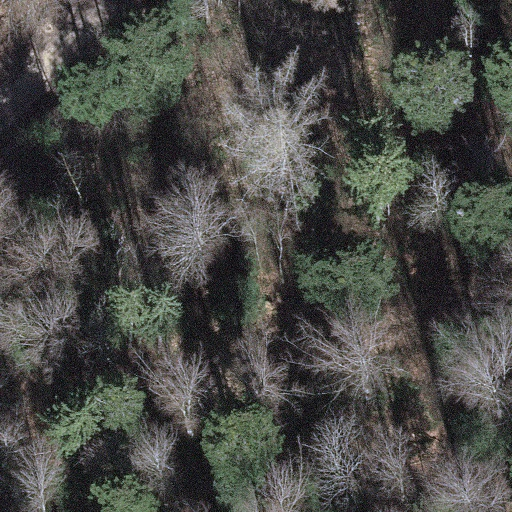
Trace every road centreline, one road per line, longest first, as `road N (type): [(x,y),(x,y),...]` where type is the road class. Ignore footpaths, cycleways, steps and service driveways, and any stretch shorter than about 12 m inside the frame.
road 1 (track): [(0,428),(203,389),(511,292)]
road 2 (track): [(0,105),(99,0)]
